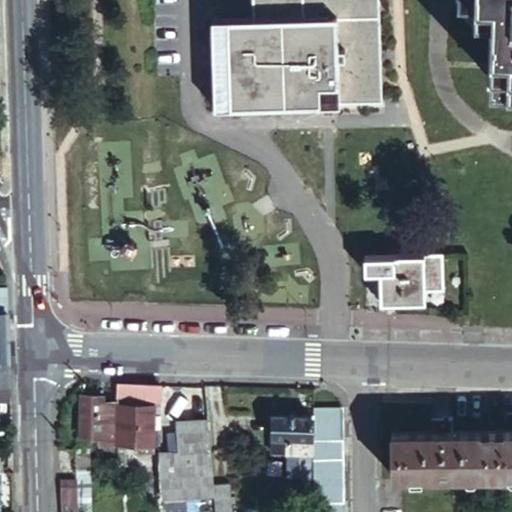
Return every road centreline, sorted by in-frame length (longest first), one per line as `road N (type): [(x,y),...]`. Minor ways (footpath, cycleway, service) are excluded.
road 1 (residential): [(33,358),(369,366)]
road 2 (tertiary): [(20,0),(29,225)]
road 3 (tertiary): [(33,358),(36,511)]
road 4 (residential): [(369,366),(369,511)]
road 5 (residential): [(369,366),(511,370)]
road 6 (tertiary): [(29,225),(33,358)]
